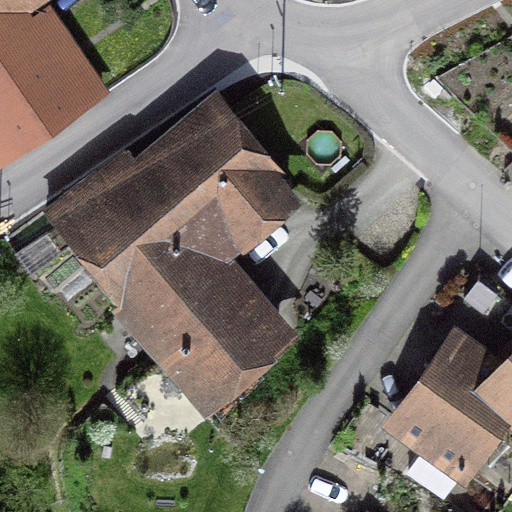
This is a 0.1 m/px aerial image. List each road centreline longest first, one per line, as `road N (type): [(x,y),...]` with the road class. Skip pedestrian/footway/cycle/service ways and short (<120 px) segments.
road 1 (residential): [(258,36),(162,86),(0,199)]
road 2 (residential): [(511,220),(365,86),(344,25)]
